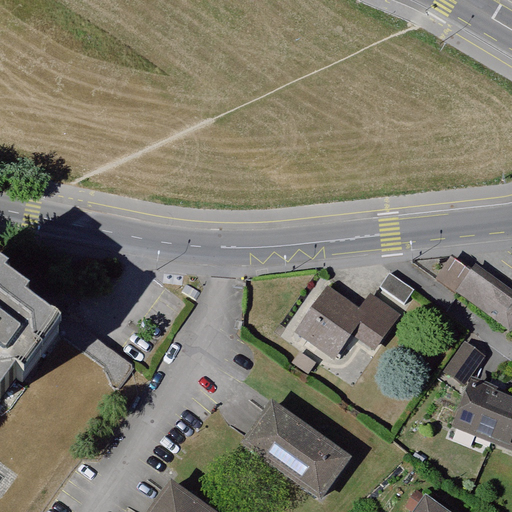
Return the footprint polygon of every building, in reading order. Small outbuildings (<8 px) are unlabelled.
[(511,324),(511,323),(511,288),(474,262),(457,285),(511,324)] [(10,276),(0,268),(0,404),(17,379),(27,386),(65,332),(27,306),(31,300),(7,281),(10,276)] [(415,286),(391,269),(382,282),(406,299),(415,286)] [(339,355),(355,331),(376,345),(401,309),(372,290),(361,306),(331,285),(301,329),(339,355)] [(489,362),(469,348),(447,377),(467,392),(489,362)] [(511,398),(476,384),(456,434),(511,456),(511,398)] [(353,456),(274,400),(244,442),(323,498),(353,456)] [(217,511),(174,481),(152,511),(217,511)] [(446,511),(432,501),(424,511),(446,511)]
